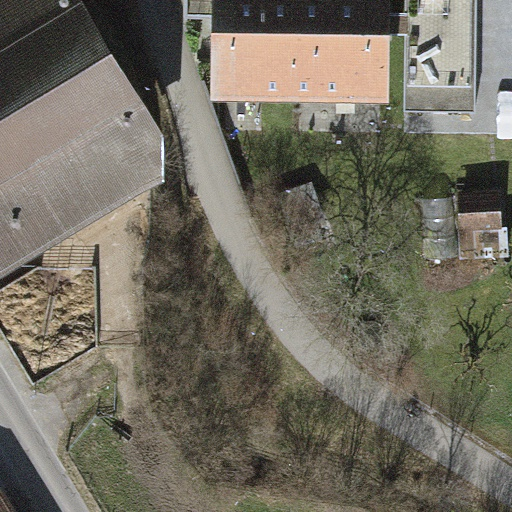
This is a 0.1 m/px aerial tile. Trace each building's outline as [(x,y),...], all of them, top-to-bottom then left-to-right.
[(90,0),(0,0),(0,263),(161,164),(158,112),(90,0)] [(208,0),(206,88),(382,92),(383,0),(208,0)] [(478,0),(403,0),(400,109),(476,111),(478,0)] [(501,228),(499,188),(455,190),(457,230),(501,228)] [(19,511),(0,478),(0,511),(19,511)]
